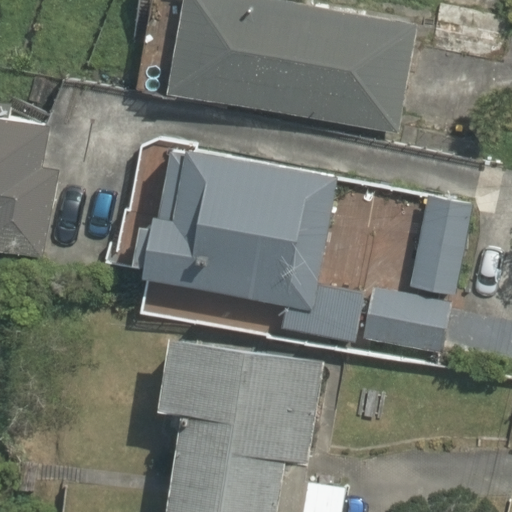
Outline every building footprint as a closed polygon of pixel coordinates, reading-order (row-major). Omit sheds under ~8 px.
[(417,17),(324,0),(181,0),(166,88),(396,131),(417,17)] [(66,105),(0,96),(0,264),(43,270),(66,105)] [(145,133),(121,279),(284,305),(281,326),(349,337),(358,282),(320,276),(338,164),(145,133)] [(464,307),(484,202),(422,191),(404,288),(372,282),(362,335),(439,349),(447,304),(464,307)] [(151,511),(338,511),(344,483),(299,474),(320,358),(161,329),(145,418),(168,422),(151,511)]
